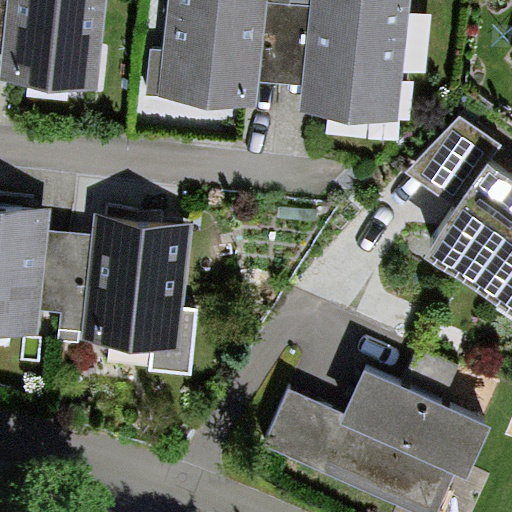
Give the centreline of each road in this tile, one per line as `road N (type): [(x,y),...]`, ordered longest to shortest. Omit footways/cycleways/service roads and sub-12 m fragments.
road 1 (residential): [(0,148),(313,177)]
road 2 (residential): [(0,433),(227,511)]
